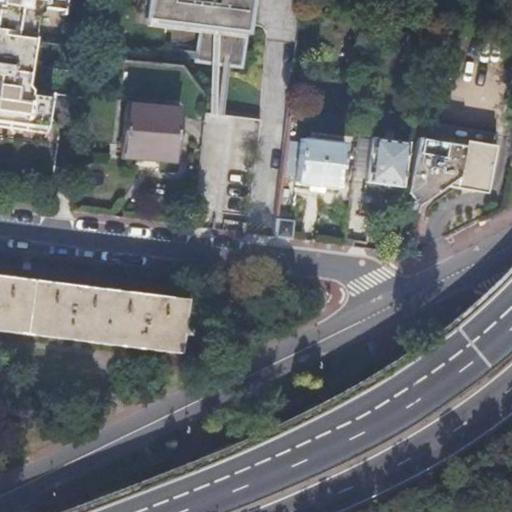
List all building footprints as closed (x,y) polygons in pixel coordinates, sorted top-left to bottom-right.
[(0,0),(0,115),(49,122),(53,92),(33,89),(35,73),(30,68),(38,18),(44,12),(45,5),(65,8),(65,0),(0,0)] [(148,0),(147,20),(202,26),(199,61),(243,66),(250,0),(148,0)] [(128,106),(122,157),(174,164),(179,112),(128,106)] [(493,136),(416,123),(403,195),(414,210),(426,201),(429,188),(441,190),(470,195),(484,184),(493,136)] [(370,147),(364,191),(399,196),(405,152),(370,147)] [(346,199),(351,155),(298,148),(292,192),(346,199)] [(482,198),(484,184),(470,195),(482,198)] [(429,188),(426,201),(441,190),(429,188)] [(276,221),(273,240),(286,241),(287,223),(276,221)] [(0,279),(0,333),(175,355),(182,302),(0,279)]
